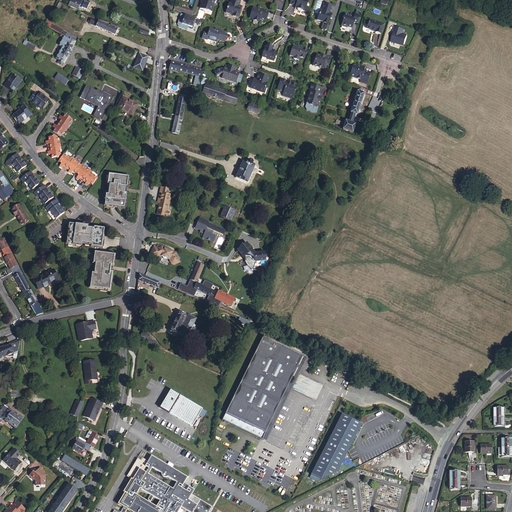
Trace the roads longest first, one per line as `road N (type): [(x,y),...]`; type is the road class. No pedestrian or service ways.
road 1 (residential): [(161,42),(213,55),(282,28),(397,65)]
road 2 (residential): [(130,297),(112,432),(74,511)]
road 3 (residential): [(161,42),(138,240)]
road 4 (residential): [(138,240),(53,181),(24,147)]
